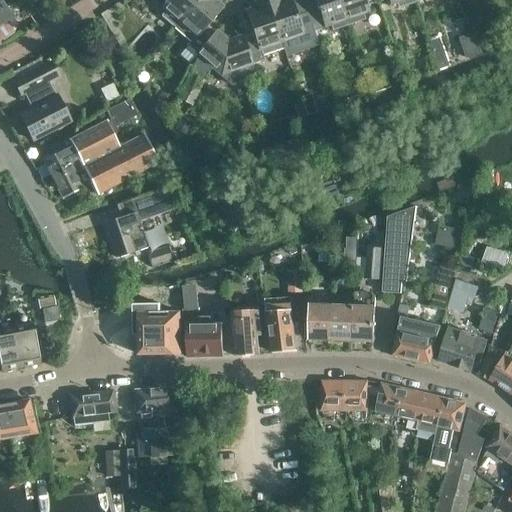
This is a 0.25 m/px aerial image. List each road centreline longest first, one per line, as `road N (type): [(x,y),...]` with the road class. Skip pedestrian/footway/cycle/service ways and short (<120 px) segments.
road 1 (residential): [(511,414),(472,387),(376,364),(100,372)]
road 2 (residential): [(100,372),(62,242),(0,141)]
